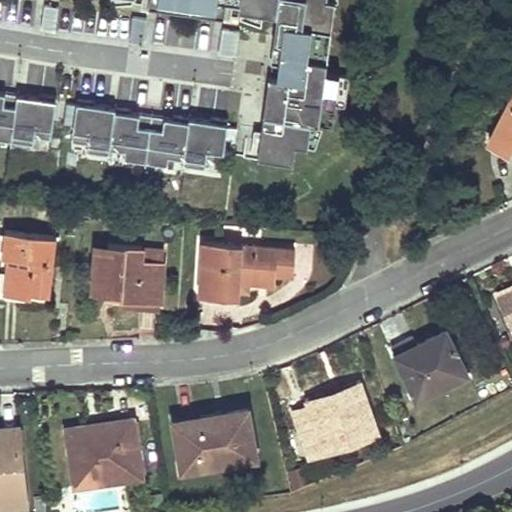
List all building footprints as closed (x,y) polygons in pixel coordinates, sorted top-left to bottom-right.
[(150,0),(150,5),(224,15),(226,0),(241,2),(240,9),(278,14),(279,0),(150,0)] [(279,0),(278,14),(274,44),(283,45),(329,51),(336,1),(328,0),(279,0)] [(241,30),(223,28),(220,53),(238,55),(241,30)] [(329,51),(283,45),(278,78),(270,77),(260,156),(295,160),(297,143),(309,145),(312,121),(334,124),(340,73),(327,71),(329,51)] [(0,83),(0,138),(50,146),(58,92),(0,83)] [(74,151),(225,160),(229,111),(77,101),(74,151)] [(511,102),(492,141),(511,152),(511,150),(511,102)] [(31,294),(32,288),(49,290),(56,235),(6,230),(4,254),(8,254),(4,291),(31,294)] [(276,282),(276,277),(277,272),(294,272),(295,247),(204,241),(200,293),(240,296),(242,280),(276,282)] [(95,256),(107,256),(107,245),(96,244),(95,256)] [(107,256),(95,256),(92,292),(122,294),(122,299),(161,301),(164,261),(143,259),(143,247),(107,245),(107,256)] [(143,259),(164,261),(164,249),(143,247),(143,259)] [(511,291),(499,297),(511,325),(511,291)] [(121,308),(161,310),(161,301),(122,299),(121,308)] [(468,371),(446,329),(418,343),(397,354),(419,396),(468,371)] [(392,344),(397,354),(418,343),(413,333),(392,344)] [(309,405),(361,386),(359,380),(307,398),(309,405)] [(361,386),(309,405),(294,410),(311,455),(378,432),(361,386)] [(202,420),(176,425),(184,469),(260,455),(251,406),(202,416),(202,420)] [(102,434),(70,439),(77,486),(144,475),(135,417),(100,422),(102,434)] [(100,422),(68,427),(70,439),(102,434),(100,422)] [(0,505),(26,503),(19,427),(0,428),(0,505)] [(307,463),(288,469),(294,487),(312,481),(307,463)]
